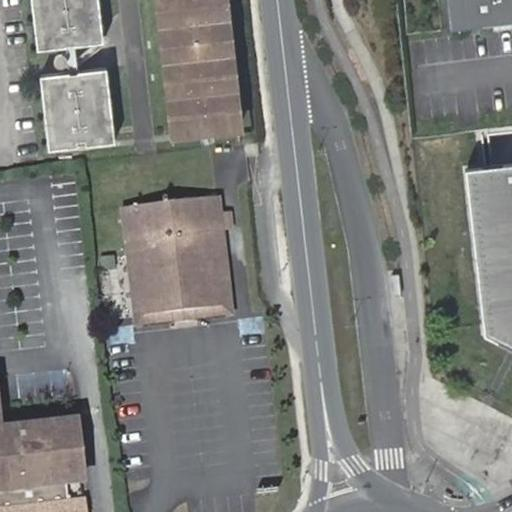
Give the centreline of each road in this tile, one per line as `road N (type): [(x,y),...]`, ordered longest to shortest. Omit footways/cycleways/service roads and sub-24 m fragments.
road 1 (tertiary): [(320,381),(279,0)]
road 2 (tertiary): [(401,508),(351,466),(320,381)]
road 3 (tertiary): [(320,381),(314,511)]
